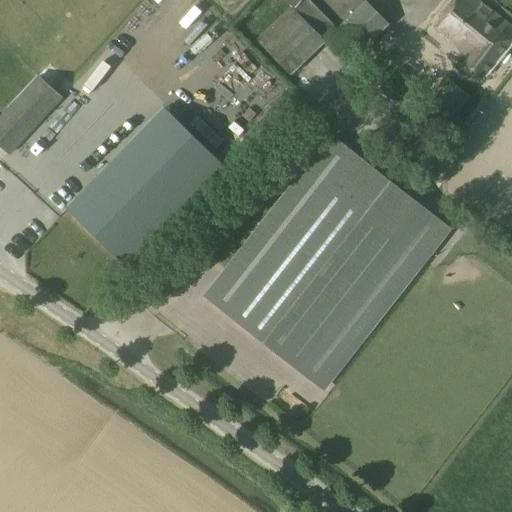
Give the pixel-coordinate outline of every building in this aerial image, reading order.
[(255,40),(291,76),(327,40),(350,65),(391,25),(366,0),(338,29),(308,0),(284,0),(290,5),(255,40)] [(462,67),(478,80),(511,40),(511,26),(480,0),(455,0),(435,25),(472,56),(462,67)] [(0,117),(0,146),(10,155),(62,98),(38,76),(37,78),(22,94),(0,117)] [(430,110),(447,124),(469,97),(452,83),(430,110)] [(69,210),(128,264),(223,161),(164,107),(69,210)] [(209,300),(322,387),(446,228),(333,141),(209,300)]
